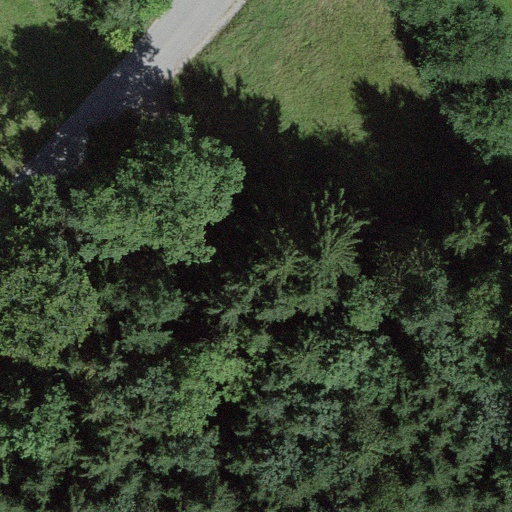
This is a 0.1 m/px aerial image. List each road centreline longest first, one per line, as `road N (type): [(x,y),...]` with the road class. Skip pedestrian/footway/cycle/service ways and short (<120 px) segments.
road 1 (track): [(265,0),(203,317),(253,511)]
road 2 (track): [(214,0),(0,234)]
